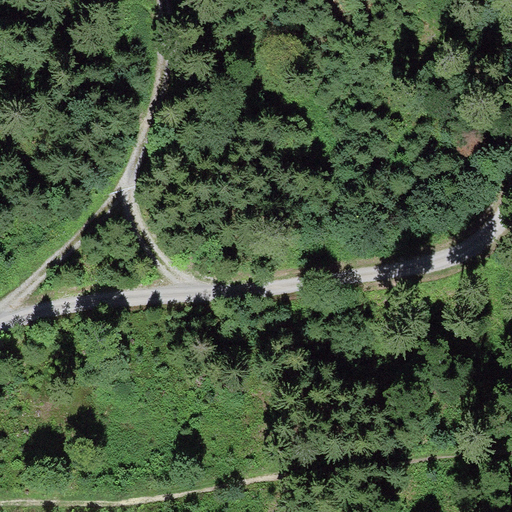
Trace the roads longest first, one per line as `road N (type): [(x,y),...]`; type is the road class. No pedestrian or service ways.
road 1 (track): [(511,210),(501,235),(481,251),(446,260),(300,283),(49,303),(0,319)]
road 2 (track): [(9,312),(116,192),(152,63),(153,0)]
road 3 (track): [(217,291),(172,258),(116,192)]
